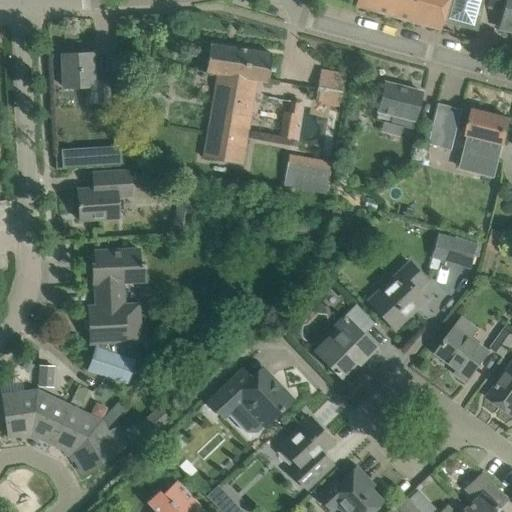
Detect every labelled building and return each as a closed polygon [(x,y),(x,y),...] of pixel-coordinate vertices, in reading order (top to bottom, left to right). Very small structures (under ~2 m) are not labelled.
[(357,0),(356,5),(387,14),(387,15),(440,30),(442,21),(478,31),(486,0),(357,0)] [(511,0),(490,0),(489,7),(504,11),(500,28),(511,31),(511,0)] [(205,158),(242,163),(255,79),(268,81),(272,54),(210,44),(205,72),(218,73),(205,158)] [(86,86),(87,104),(110,103),(109,79),(94,80),(93,53),(63,55),(64,87),(86,86)] [(321,71),(319,86),(342,91),(345,75),(321,71)] [(422,92),(385,82),(375,120),(390,124),(412,130),(414,121),(422,92)] [(468,134),(463,154),(500,163),(504,144),(506,138),(511,118),(475,109),(470,129),(468,134)] [(281,112),(280,136),(296,137),(297,113),(281,112)] [(432,125),(427,144),(452,150),(456,131),(432,125)] [(121,146),(61,150),(62,167),(122,164),(121,146)] [(282,186),(325,193),(329,169),(286,162),(282,186)] [(92,173),(92,175),(97,175),(98,188),(77,190),(79,220),(118,217),(117,196),(131,195),(129,171),(92,173)] [(292,233),(309,237),(310,234),(314,235),(314,234),(320,235),(322,222),(295,217),(292,233)] [(440,259),(471,268),(477,248),(446,239),(440,259)] [(89,320),(84,320),(85,330),(89,330),(90,343),(96,343),(96,347),(95,346),(87,370),(127,384),(135,360),(122,355),(121,342),(140,341),(138,305),(125,305),(124,281),(145,280),(144,262),(139,262),(139,249),(95,251),(96,264),(92,265),(93,283),(96,283),(97,306),(88,307),(89,320)] [(427,281),(413,266),(409,262),(368,300),(395,329),(409,316),(408,315),(413,310),(414,311),(426,300),(417,291),(427,281)] [(334,326),(340,333),(319,354),(341,377),(363,355),(366,358),(376,348),(363,334),(373,323),(374,324),(375,323),(356,304),(334,326)] [(438,352),(460,368),(457,372),(468,380),(489,351),(471,338),(478,329),(463,318),(438,352)] [(491,348),(504,357),(511,345),(511,327),(508,324),(491,348)] [(511,364),(489,396),(511,412),(511,364)] [(39,387),(53,388),(54,367),(40,366),(39,387)] [(243,369),(220,391),(236,408),(229,414),(246,432),(257,432),(262,427),(268,421),(269,422),(293,399),(262,367),(251,378),(243,369)] [(8,437),(31,433),(37,389),(23,391),(24,398),(2,402),(8,437)] [(37,389),(31,433),(51,443),(67,411),(47,402),(50,395),(37,389)] [(117,403),(110,412),(116,416),(117,417),(124,409),(119,404),(117,403)] [(94,405),(90,414),(102,419),(107,408),(99,404),(94,405)] [(138,426),(149,438),(170,419),(159,407),(138,426)] [(51,443),(72,453),(102,420),(89,414),(86,420),(67,411),(51,443)] [(279,447),(297,466),(291,472),(307,490),(333,465),(322,453),(334,442),(310,417),(279,447)] [(106,427),(102,420),(72,453),(83,473),(120,452),(106,427)] [(327,488),(317,497),(330,511),(335,507),(339,503),(347,511),(346,511),(372,511),(383,502),(370,488),(366,484),(370,481),(356,466),(339,482),(336,479),(327,488)] [(466,508),(470,511),(503,511),(494,502),(502,494),(482,472),(473,481),(478,486),(470,494),(475,500),(466,508)] [(201,506),(177,481),(163,494),(159,490),(147,501),(157,511),(199,511),(197,510),(201,506)] [(396,505),(402,511),(420,511),(406,496),(396,505)]
